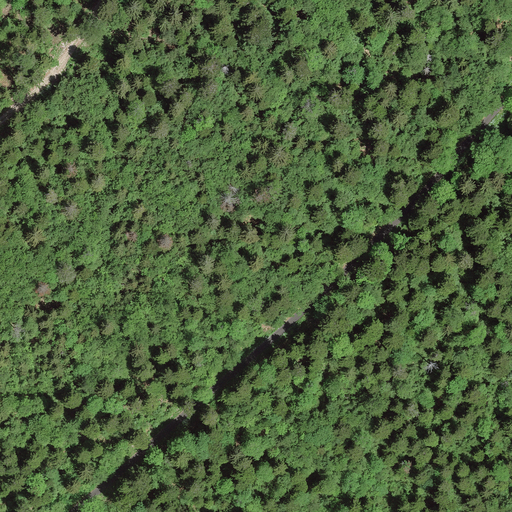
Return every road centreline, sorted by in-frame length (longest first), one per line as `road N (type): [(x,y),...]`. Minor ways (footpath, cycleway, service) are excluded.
road 1 (unclassified): [(511,93),(415,204),(317,298),(72,511)]
road 2 (track): [(0,121),(48,79),(105,0)]
